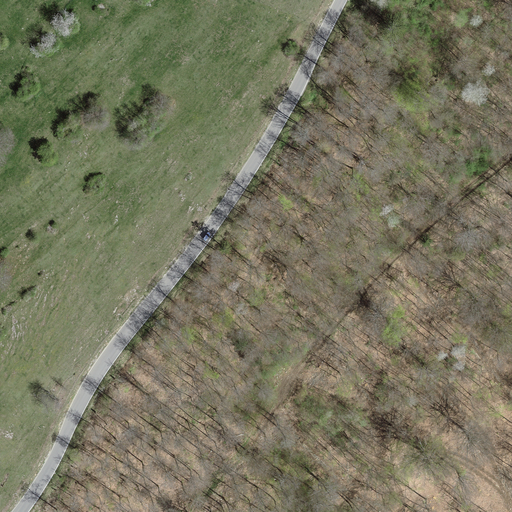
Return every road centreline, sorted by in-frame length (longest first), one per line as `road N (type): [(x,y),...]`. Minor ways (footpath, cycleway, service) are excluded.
road 1 (tertiary): [(341,0),(235,192),(90,384),(19,511)]
road 2 (track): [(511,158),(346,307),(195,511)]
